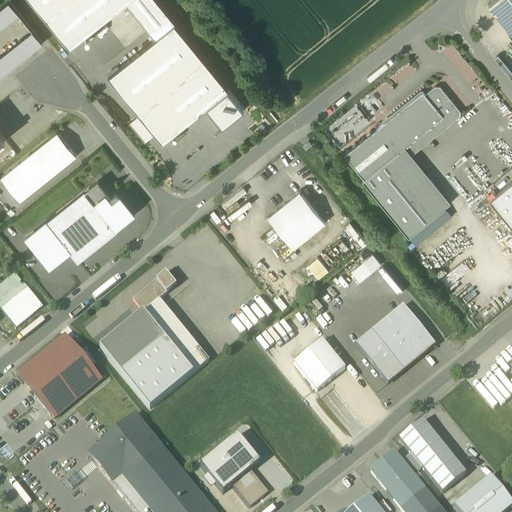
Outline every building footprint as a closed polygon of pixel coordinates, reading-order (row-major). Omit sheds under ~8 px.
[(8,0),(0,6),(0,27),(18,13),(8,0)] [(31,0),(69,46),(125,1),(125,0),(31,0)] [(174,22),(156,0),(125,0),(125,1),(154,38),(174,22)] [(491,0),(488,3),(495,11),(508,0),(491,0)] [(511,0),(508,0),(495,11),(511,32),(511,0)] [(228,88),(174,22),(154,38),(108,75),(138,113),(154,132),(161,142),(206,106),(228,88)] [(32,30),(0,55),(0,76),(42,42),(32,30)] [(452,43),(444,50),(471,83),(479,76),(452,43)] [(410,63),(400,71),(407,78),(417,70),(410,63)] [(362,180),(408,236),(444,207),(401,154),(405,151),(407,153),(412,154),(459,115),(460,110),(439,85),(435,85),(425,93),(423,91),(376,129),(375,128),(373,130),(370,130),(370,133),(366,136),(362,136),(362,140),(358,143),(354,142),(354,146),(350,149),(347,149),(346,152),(344,154),(363,179),(362,180)] [(243,107),(228,88),(206,106),(222,125),(243,107)] [(144,140),(154,132),(138,113),(129,121),(144,140)] [(0,178),(19,202),(76,156),(57,133),(0,178)] [(302,146),(305,150),(311,145),(308,141),(302,146)] [(451,202),(412,154),(407,153),(405,151),(401,154),(444,207),(451,202)] [(511,179),(489,199),(511,227),(511,179)] [(26,239),(49,268),(69,252),(76,261),(134,214),(119,195),(113,200),(97,181),(26,239)] [(267,217),(293,248),(324,222),(299,191),(267,217)] [(444,207),(408,236),(415,245),(451,216),(444,207)] [(362,262),(370,272),(380,264),(372,254),(362,262)] [(307,265),(318,279),(328,271),(317,257),(307,265)] [(359,282),(370,272),(362,262),(350,272),(359,282)] [(0,282),(0,310),(16,329),(42,308),(19,279),(21,278),(15,271),(0,282)] [(165,273),(155,281),(166,295),(176,287),(165,273)] [(159,301),(166,295),(155,281),(132,300),(142,313),(159,301)] [(209,362),(159,301),(142,313),(193,375),(209,362)] [(355,346),(387,386),(435,347),(403,308),(355,346)] [(150,410),(193,375),(142,313),(99,348),(150,410)] [(102,381),(91,369),(83,358),(65,336),(17,375),(36,398),(44,392),(61,414),(102,381)] [(294,365),(317,393),(345,370),(322,342),(294,365)] [(87,354),(83,358),(91,369),(96,365),(87,354)] [(479,377),(476,380),(489,397),(492,394),(479,377)] [(44,392),(36,398),(54,420),(61,414),(44,392)] [(213,511),(162,450),(135,416),(95,448),(94,461),(98,465),(97,466),(134,511),(213,511)] [(422,422),(399,441),(410,455),(422,469),(442,494),(465,476),(422,422)] [(232,488),(250,473),(260,465),(237,437),(200,467),(222,495),(232,488)] [(94,461),(95,448),(88,454),(97,466),(98,465),(94,461)] [(370,473),(378,482),(401,463),(394,454),(384,462),(382,461),(380,463),(380,465),(370,473)] [(406,459),(417,473),(422,469),(410,455),(406,459)] [(401,463),(412,477),(417,473),(406,459),(401,463)] [(412,477),(401,463),(378,482),(401,510),(424,491),(412,477)] [(250,473),(232,488),(249,509),(264,498),(265,490),(250,473)] [(511,504),(490,478),(453,508),(456,511),(505,511),(511,507),(511,504)] [(424,491),(401,510),(402,511),(437,511),(440,510),(424,491)] [(381,511),(369,497),(350,511),(381,511)]
